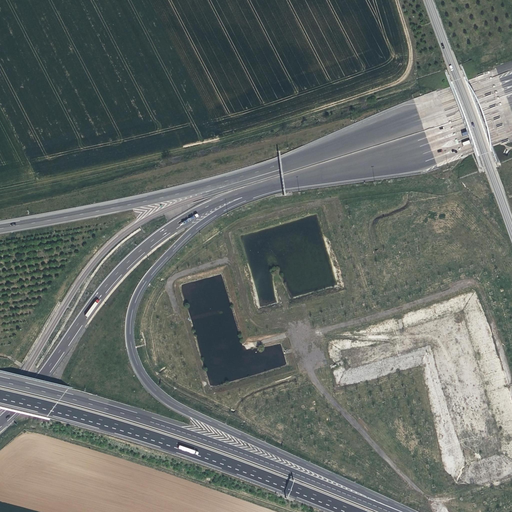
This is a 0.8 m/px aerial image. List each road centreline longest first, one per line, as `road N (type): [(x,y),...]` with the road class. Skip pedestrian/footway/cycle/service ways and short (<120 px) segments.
road 1 (motorway): [(402,511),(175,406),(134,361),(128,320),(145,279),(213,214),(283,181)]
road 2 (track): [(0,188),(121,164),(395,82),(408,70),(410,52),(396,0)]
road 3 (motorway): [(318,152),(160,212),(119,236),(84,274),(0,407)]
road 4 (motorway): [(391,511),(200,438),(0,380)]
road 5 (motorway): [(0,422),(144,246),(203,208),(283,181)]
road 6 (motorway): [(0,393),(195,449),(357,511)]
road 7 (motorway): [(318,152),(169,195),(0,228)]
road 8 (track): [(511,476),(448,497),(422,495),(312,378),(295,326)]
road 9 (tertiary): [(428,0),(511,230)]
road 10 (motorway): [(283,181),(474,131)]
road 11 (track): [(299,339),(468,285)]
road 12 (motorway): [(460,96),(318,152)]
